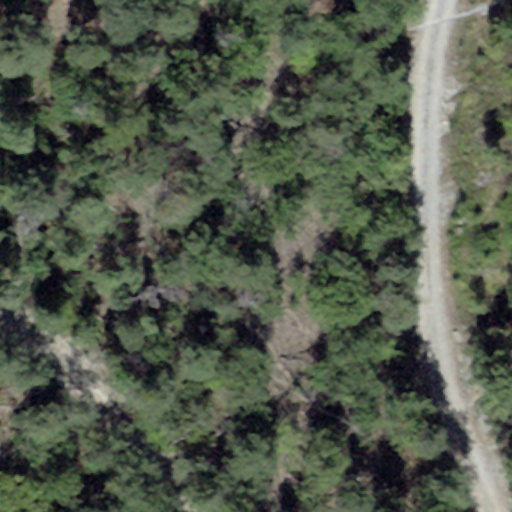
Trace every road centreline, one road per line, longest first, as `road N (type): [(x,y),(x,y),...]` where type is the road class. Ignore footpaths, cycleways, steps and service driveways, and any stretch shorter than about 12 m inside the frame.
road 1 (track): [(457,0),(439,159),(501,511)]
road 2 (track): [(189,511),(173,476),(70,360),(0,316)]
